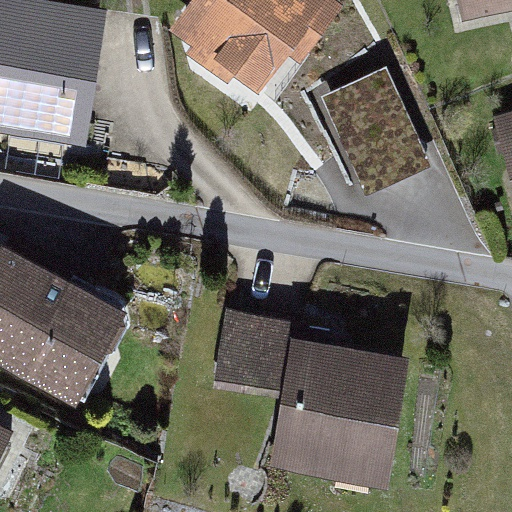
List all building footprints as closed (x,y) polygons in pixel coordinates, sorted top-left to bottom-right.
[(107,2),(91,0),(0,0),(0,131),(87,143),(107,2)] [(336,0),(190,0),(173,23),(270,92),(336,0)] [(511,6),(511,0),(459,0),(464,18),(511,6)] [(391,66),(326,83),(341,136),(390,123),(400,160),(416,156),(391,66)] [(511,110),(493,117),(511,181),(511,110)] [(131,307),(2,239),(0,241),(0,362),(79,404),(131,307)] [(321,343),(235,329),(223,403),(288,413),(276,487),(404,507),(423,384),(318,367),(321,343)] [(0,451),(12,428),(0,421),(0,451)]
